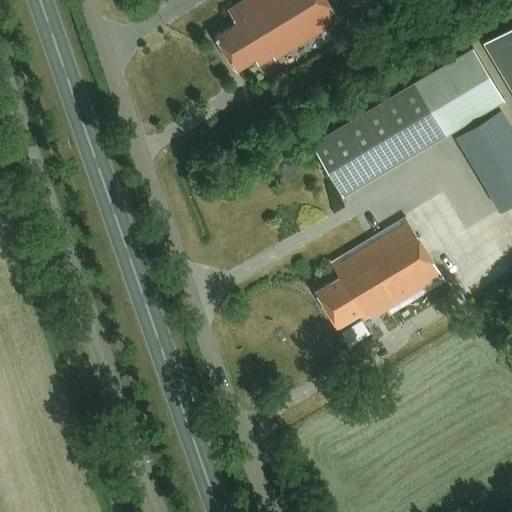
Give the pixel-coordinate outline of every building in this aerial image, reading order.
[(235,24),(214,37),(234,70),(254,57),(258,63),(272,55),(274,59),(339,20),(326,0),(241,0),(226,9),(235,24)] [(511,29),(487,45),(511,85),(511,29)] [(471,45),(309,141),(340,192),(502,96),(471,45)] [(511,130),(499,108),(453,135),(498,211),(511,202),(511,130)] [(328,264),(336,277),(313,291),(335,327),(359,313),(362,318),(368,315),(369,318),(384,309),(388,315),(444,281),(406,217),(328,264)]
